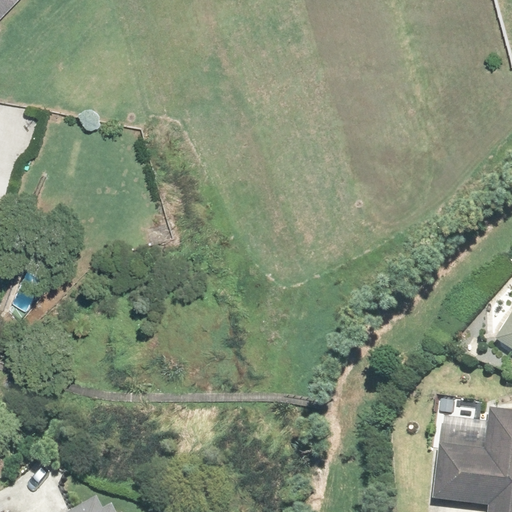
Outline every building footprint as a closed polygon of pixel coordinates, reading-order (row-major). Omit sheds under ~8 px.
[(0,0),(0,29),(28,0),(0,0)] [(166,224),(121,234),(127,261),(172,252),(166,224)] [(511,319),(498,343),(511,351),(511,319)] [(490,511),(511,511),(511,413),(493,412),(491,449),(441,447),(438,502),(491,504),(490,511)] [(119,511),(114,498),(84,511),(134,511),(131,505),(119,511)]
